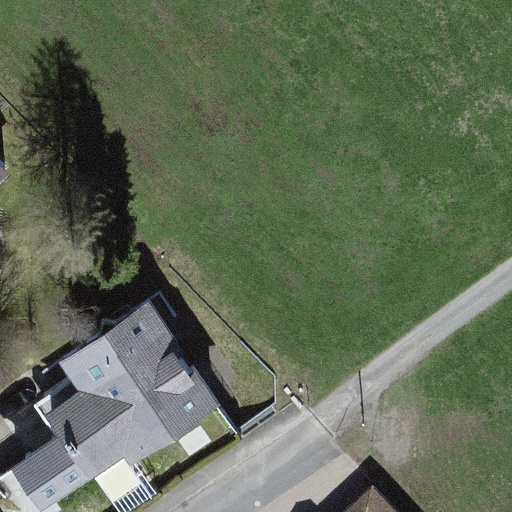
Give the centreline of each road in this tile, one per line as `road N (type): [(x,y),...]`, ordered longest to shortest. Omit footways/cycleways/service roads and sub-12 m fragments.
road 1 (track): [(511,278),(299,436)]
road 2 (residential): [(197,511),(299,436)]
